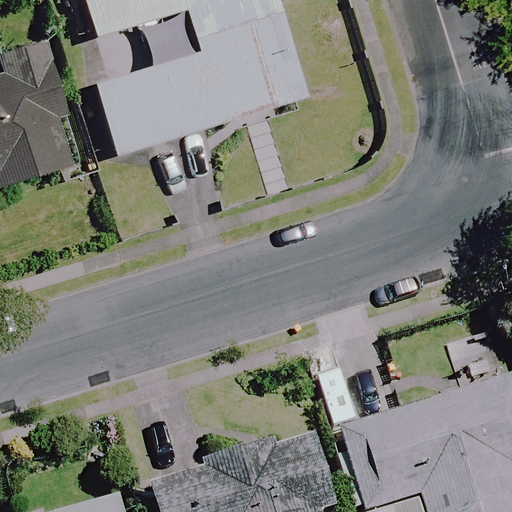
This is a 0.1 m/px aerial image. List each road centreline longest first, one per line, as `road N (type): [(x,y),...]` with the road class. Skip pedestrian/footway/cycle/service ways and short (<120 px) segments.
road 1 (residential): [(497,205),(0,361)]
road 2 (residential): [(497,205),(435,0)]
